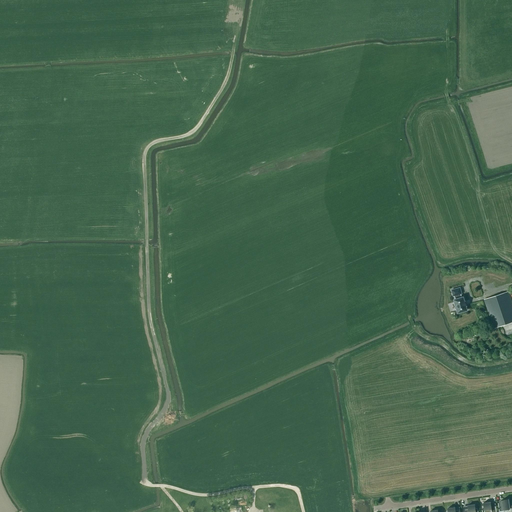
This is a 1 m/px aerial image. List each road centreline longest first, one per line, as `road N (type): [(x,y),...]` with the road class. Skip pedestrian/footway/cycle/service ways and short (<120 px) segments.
road 1 (track): [(158,485),(145,481),(143,442),(167,398),(150,322),(144,151),(189,134),(225,84),(241,4)]
road 2 (residential): [(374,508),(511,488)]
